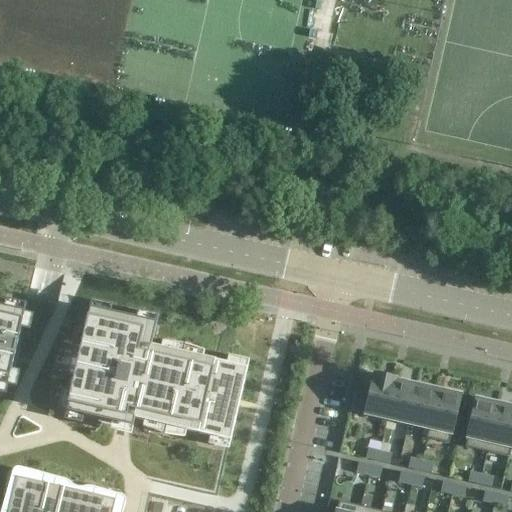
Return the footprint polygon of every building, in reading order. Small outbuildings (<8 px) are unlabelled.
[(309,0),(0,0),(0,66),(280,130),(309,0)] [(0,511),(147,511),(154,483),(218,497),(231,442),(232,442),(249,369),(215,361),(220,340),(158,326),(158,324),(91,309),(90,309),(70,304),(65,303),(46,299),(27,294),(0,288),(0,511)] [(387,420),(396,379),(374,374),(369,395),(355,391),(350,411),(387,420)] [(408,424),(417,385),(397,380),(397,379),(396,379),(387,420),(408,424)] [(427,439),(438,390),(417,385),(408,424),(428,429),(426,438),(427,439)] [(460,395),(438,390),(427,439),(449,444),(460,395)] [(487,452),(498,404),(476,399),(465,447),(487,452)] [(508,457),(511,439),(511,406),(498,404),(487,452),(508,457)] [(377,461),(379,452),(368,449),(366,459),(377,461)] [(391,455),(379,452),(377,461),(389,464),(391,455)] [(419,471),(422,462),(410,459),(408,468),(419,471)] [(433,464),(422,462),(419,471),(431,474),(433,464)] [(368,476),(370,466),(358,463),(356,473),(368,476)] [(381,469),(370,466),(368,476),(379,478),(381,469)] [(410,485),(412,476),(401,473),(398,482),(410,485)] [(479,485),(482,475),(470,473),(468,482),(479,485)] [(493,478),(482,475),(479,485),(491,487),(493,478)] [(424,478),(412,476),(410,485),(421,488),(424,478)] [(452,495),(454,485),(442,483),(440,492),(452,495)] [(466,488),(454,485),(452,495),(463,497),(466,488)] [(494,505),(496,495),(485,492),(483,502),(494,505)] [(508,498),(496,495),(494,505),(506,507),(508,498)] [(359,511),(361,507),(339,502),(336,511),(359,511)]
